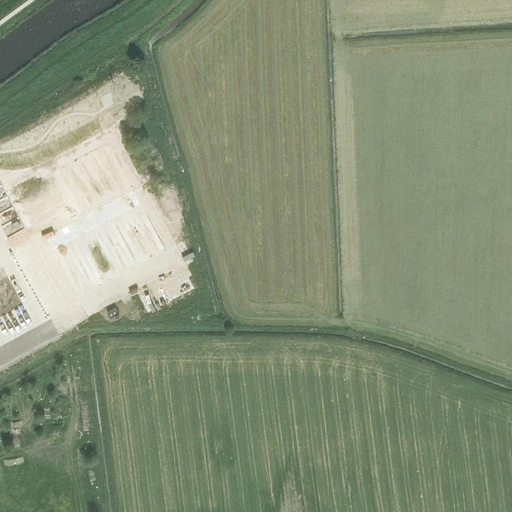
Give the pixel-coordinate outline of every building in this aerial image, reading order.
[(76,298),(169,254),(116,141),(54,170),(79,222),(20,249),(18,234),(16,231),(0,238),(0,281),(11,276),(21,297),(20,289),(24,291),(33,287),(34,298),(48,296),(50,301),(45,303),(55,307),(60,306),(60,302),(56,301),(55,296),(63,295),(70,278),(73,276),(76,283),(74,288),(66,292),(76,296),(76,298)] [(7,185),(0,187),(0,212),(16,205),(7,185)] [(194,267),(140,294),(150,315),(204,288),(194,267)] [(26,325),(21,328),(23,332),(37,325),(27,305),(18,309),(26,325)] [(116,308),(107,311),(110,318),(119,314),(116,308)] [(22,331),(22,348),(37,347),(37,330),(22,331)]
